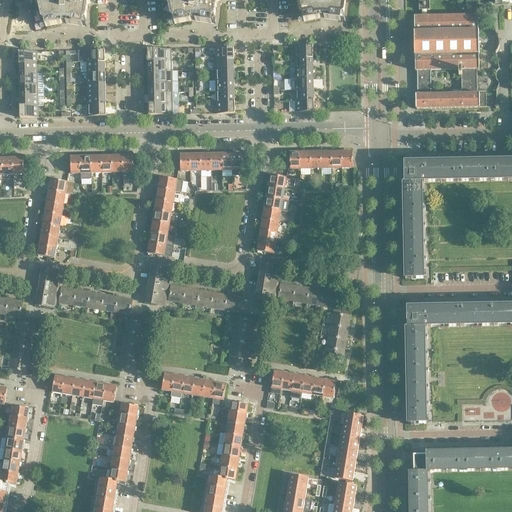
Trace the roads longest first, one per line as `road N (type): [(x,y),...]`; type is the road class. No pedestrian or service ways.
road 1 (unclassified): [(78,268),(134,276),(160,136)]
road 2 (unclassified): [(190,263),(246,270),(260,133)]
road 3 (unclassified): [(0,274),(24,277),(42,137)]
road 4 (tertiary): [(384,435),(382,287)]
road 5 (residential): [(131,511),(154,394),(131,388)]
road 6 (tertiary): [(382,276),(380,135)]
road 7 (residential): [(25,511),(45,395),(25,392)]
road 8 (unclassified): [(1,137),(8,0)]
road 9 (tertiary): [(380,135),(378,0)]
road 10 (residential): [(380,135),(511,135)]
road 11 (residential): [(382,287),(511,291)]
road 12 (residential): [(511,433),(384,435)]
road 13 (tertiary): [(260,133),(380,135)]
